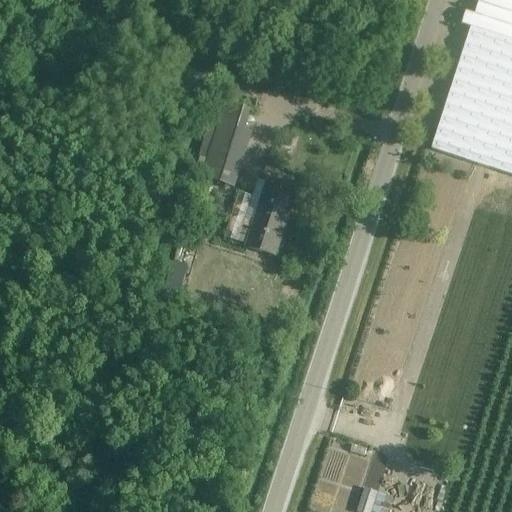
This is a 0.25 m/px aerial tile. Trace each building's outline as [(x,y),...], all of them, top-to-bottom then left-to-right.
[(431,150),(511,176),(511,0),(479,0),(475,15),(466,12),(464,19),(462,26),(470,29),(431,150)] [(234,188),(251,133),(207,120),(191,174),(234,188)] [(285,135),(282,145),(290,147),(293,137),(285,135)] [(247,248),(274,257),(295,192),(267,183),(259,209),(247,248)] [(199,194),(202,195),(210,197),(212,189),(205,187),(201,186),(199,194)] [(388,511),(393,498),(364,489),(356,511),(388,511)]
